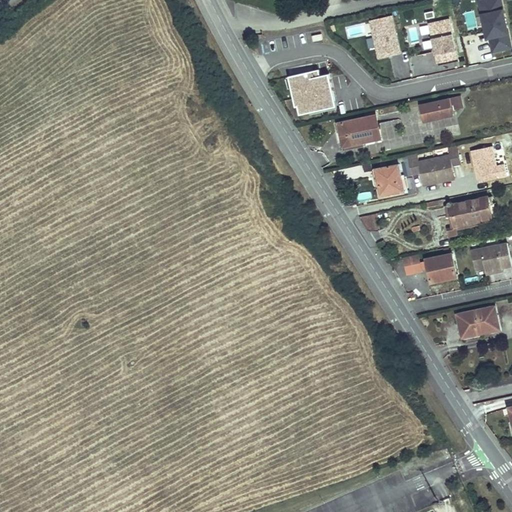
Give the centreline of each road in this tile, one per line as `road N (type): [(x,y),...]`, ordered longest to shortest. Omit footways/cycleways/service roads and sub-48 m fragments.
road 1 (residential): [(247,71),(323,49),(390,95),(511,68)]
road 2 (unclassified): [(247,71),(400,310)]
road 3 (unclassified): [(400,310),(511,480)]
road 4 (residential): [(224,30),(395,0)]
